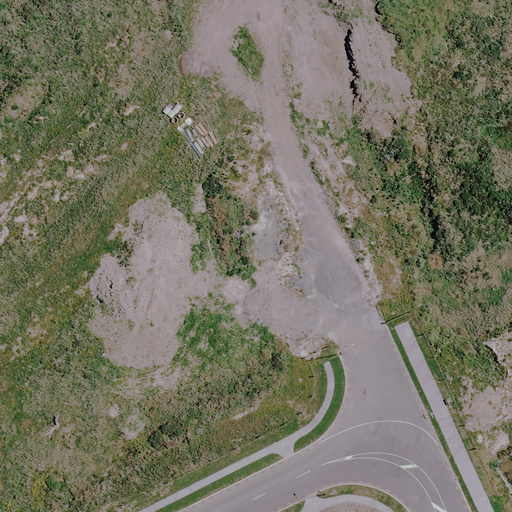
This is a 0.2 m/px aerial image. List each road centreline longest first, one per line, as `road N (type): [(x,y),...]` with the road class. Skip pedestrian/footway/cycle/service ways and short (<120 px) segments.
road 1 (unknown): [(355,329),(227,0)]
road 2 (residential): [(229,511),(397,425)]
